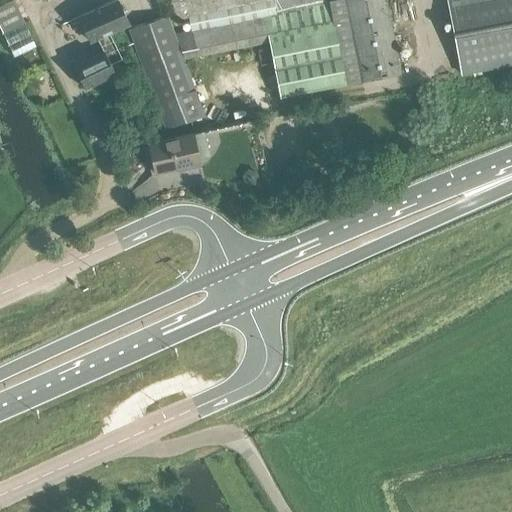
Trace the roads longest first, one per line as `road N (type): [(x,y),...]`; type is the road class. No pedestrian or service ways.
road 1 (tertiary): [(0,496),(248,383),(265,352),(247,304)]
road 2 (secondary): [(511,152),(231,269)]
road 3 (secondary): [(247,304),(511,186)]
road 4 (tertiary): [(231,269),(217,237),(196,218),(170,217),(0,294)]
road 5 (secondary): [(0,413),(247,304)]
road 6 (secondary): [(231,269),(0,373)]
